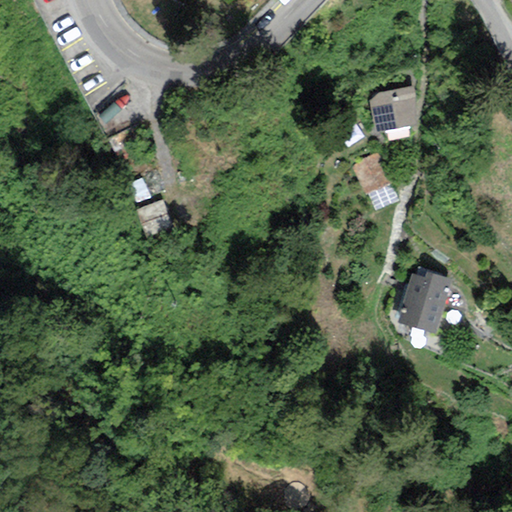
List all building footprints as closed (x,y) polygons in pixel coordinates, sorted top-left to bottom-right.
[(378,92),(367,102),(375,133),(412,125),(413,86),(378,92)] [(376,153),(350,165),(364,194),(368,192),(390,182),(391,181),(376,153)] [(149,198),(141,178),(127,184),(135,204),(149,198)] [(390,182),(368,192),(377,211),(399,201),(390,182)] [(134,211),(146,239),(172,228),(161,200),(134,211)] [(398,322),(436,334),(453,278),(427,270),(425,278),(412,274),(398,322)]
